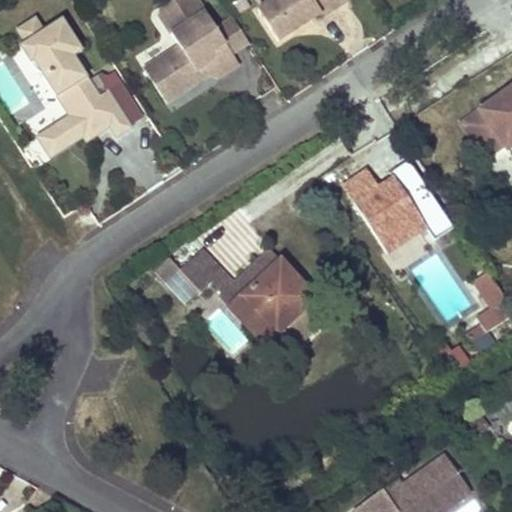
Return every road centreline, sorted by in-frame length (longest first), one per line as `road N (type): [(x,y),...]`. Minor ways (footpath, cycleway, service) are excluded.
road 1 (residential): [(60,287),(97,252),(478,0)]
road 2 (residential): [(60,287),(73,331),(47,423),(46,470)]
